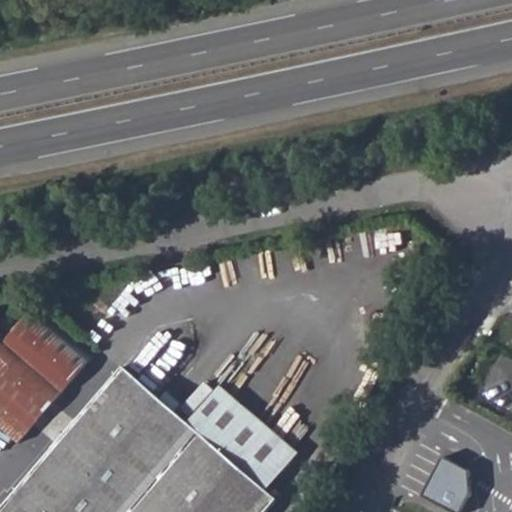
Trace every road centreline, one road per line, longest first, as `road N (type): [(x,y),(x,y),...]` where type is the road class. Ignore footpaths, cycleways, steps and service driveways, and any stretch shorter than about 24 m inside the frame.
road 1 (residential): [(0,266),(397,188),(461,194),(482,212),(494,244),(484,276),(414,395),(365,511)]
road 2 (motorway): [(0,145),(511,37)]
road 3 (motorway): [(444,0),(0,93)]
